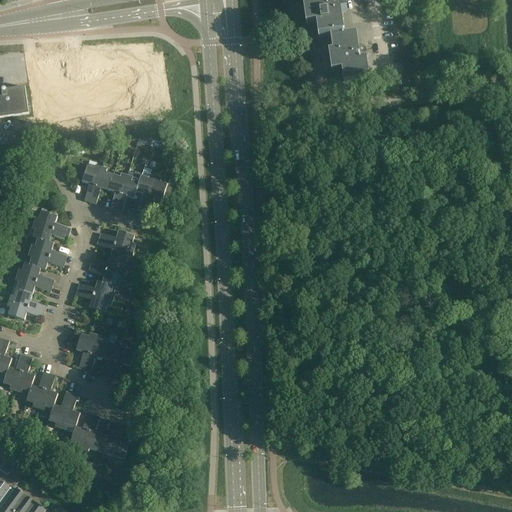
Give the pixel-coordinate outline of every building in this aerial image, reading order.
[(370,79),(367,57),(366,53),(360,53),(357,32),(345,34),(342,12),(347,11),(345,0),(341,0),(334,1),(334,0),(306,0),(308,5),(304,5),(307,25),(317,24),(319,37),(331,36),(332,49),(329,50),(332,70),(342,69),(344,82),(370,79)] [(35,61),(42,120),(130,109),(127,84),(136,83),(134,68),(76,75),(77,85),(70,86),(66,57),(35,61)] [(25,87),(0,90),(0,118),(29,115),(25,87)] [(164,152),(166,144),(160,142),(158,150),(164,152)] [(91,204),(102,168),(96,167),(95,170),(87,168),(82,184),(90,186),(85,202),(91,204)] [(101,190),(109,192),(114,176),(107,174),(108,170),(102,168),(91,204),(96,206),(101,190)] [(145,169),(140,184),(137,193),(143,195),(138,211),(144,213),(156,177),(150,176),(152,171),(145,169)] [(109,192),(115,194),(110,210),(116,212),(121,196),(128,177),(122,175),(122,174),(115,172),(114,176),(109,192)] [(121,196),(116,212),(122,214),(127,198),(135,200),(137,193),(140,184),(143,175),(135,172),(134,174),(129,173),(128,177),(121,196)] [(162,179),(156,177),(144,213),(150,215),(155,199),(163,202),(165,193),(171,195),(174,187),(161,183),(162,179)] [(69,236),(71,230),(56,225),(58,217),(42,212),(40,220),(36,218),(34,225),(69,236)] [(34,238),(38,240),(50,243),(52,236),(68,241),(69,236),(34,225),(32,230),(36,231),(34,238)] [(99,241),(115,246),(134,252),(136,246),(133,245),(135,237),(119,232),(117,240),(101,234),(99,241)] [(67,264),(69,257),(53,252),(55,245),(50,243),(38,240),(36,247),(32,246),(30,252),(67,264)] [(97,247),(113,252),(111,259),(127,264),(129,257),(132,258),(134,252),(115,246),(99,241),(97,247)] [(32,259),(30,266),(41,270),(47,271),(49,264),(65,269),(67,264),(30,252),(28,258),(32,259)] [(125,270),(127,264),(111,259),(109,265),(92,260),(91,267),(126,278),(128,272),(125,270)] [(54,282),(38,277),(41,270),(30,266),(25,264),(23,272),(19,270),(17,277),(52,288),(54,282)] [(105,277),(103,284),(118,290),(121,282),(124,283),(126,278),(91,267),(89,272),(105,277)] [(17,290),(33,295),(35,289),(51,294),(52,288),(37,283),(17,277),(16,282),(13,289),(17,290)] [(98,283),(95,290),(80,285),(78,291),(113,302),(115,296),(112,295),(114,288),(118,290),(103,284),(98,283)] [(9,302),(29,309),(44,314),(46,308),(31,302),(33,295),(17,290),(13,289),(11,296),(9,302)] [(111,308),(113,302),(78,291),(76,297),(92,302),(89,309),(105,314),(108,307),(111,308)] [(44,314),(29,309),(9,302),(8,308),(11,309),(8,317),(25,322),(27,315),(43,320),(44,314)] [(131,314),(140,317),(142,311),(133,308),(131,314)] [(76,351),(84,354),(79,369),(84,371),(96,336),(90,334),(89,337),(82,335),(76,351)] [(102,338),(96,336),(84,371),(90,373),(96,357),(102,360),(108,343),(101,341),(102,338)] [(4,340),(0,353),(0,373),(7,376),(9,369),(12,360),(5,358),(10,342),(4,340)] [(115,346),(108,343),(102,360),(109,362),(104,377),(111,379),(122,344),(116,342),(115,346)] [(116,381),(120,368),(121,365),(130,368),(135,352),(127,349),(128,346),(122,344),(111,379),(116,381)] [(16,371),(9,369),(7,376),(4,385),(11,387),(10,391),(16,393),(27,357),(21,355),(16,371)] [(28,375),(30,368),(33,359),(27,357),(16,393),(22,394),(23,391),(30,393),(32,387),(35,377),(28,375)] [(32,387),(30,393),(27,403),(34,405),(33,408),(39,410),(50,375),(44,373),(39,389),(32,387)] [(46,408),(53,411),(54,406),(58,395),(51,392),(56,377),(50,375),(39,410),(45,412),(46,408)] [(67,393),(62,408),(54,406),(53,411),(49,422),(57,425),(55,428),(61,430),(72,395),(67,393)] [(68,429),(75,431),(76,428),(80,414),(73,412),(78,396),(72,395),(61,430),(67,432),(68,429)] [(88,414),(83,430),(76,428),(75,431),(71,444),(78,446),(77,450),(83,452),(94,416),(88,414)] [(90,450),(97,452),(102,436),(95,434),(100,418),(94,416),(83,452),(89,454),(90,450)] [(114,422),(109,438),(102,436),(97,452),(104,455),(103,458),(109,460),(115,440),(120,424),(114,422)] [(120,424),(115,440),(109,460),(115,462),(116,458),(124,461),(126,455),(133,457),(137,444),(130,441),(129,445),(121,442),(126,426),(120,424)] [(0,511),(45,511),(46,511),(17,490),(15,492),(13,491),(27,473),(0,453),(0,511)] [(59,457),(56,461),(62,465),(65,462),(59,457)] [(101,481),(103,474),(97,472),(94,479),(101,481)] [(121,494),(124,485),(110,481),(107,490),(121,494)]
